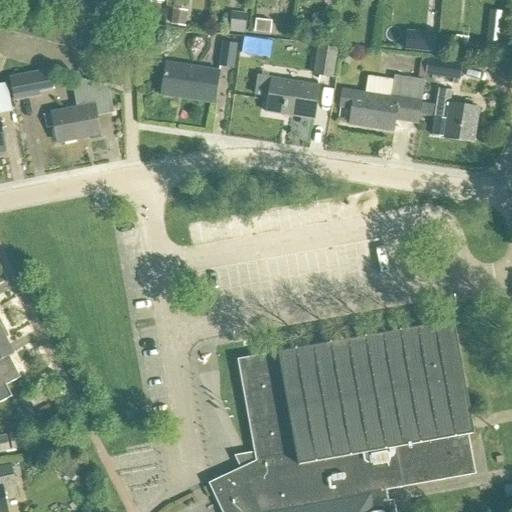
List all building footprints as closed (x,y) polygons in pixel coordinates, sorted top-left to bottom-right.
[(13,34),(19,10),(7,7),(1,30),(13,34)] [(186,28),(188,12),(172,9),(170,26),(186,28)] [(24,37),(31,13),(19,10),(13,34),(24,37)] [(246,35),(248,15),(232,12),(229,33),(246,35)] [(36,40),(42,17),(31,13),(24,37),(36,40)] [(48,43),(54,20),(42,17),(36,40),(48,43)] [(60,46),(66,23),(54,20),(48,43),(60,46)] [(270,35),(272,22),(255,20),(254,33),(270,35)] [(71,50),(78,26),(66,23),(60,46),(71,50)] [(83,53),(89,29),(78,26),(71,50),(83,53)] [(95,56),(101,32),(89,29),(83,53),(95,56)] [(406,31),(404,51),(435,54),(437,34),(406,31)] [(101,32),(95,56),(106,59),(113,36),(101,32)] [(245,40),(242,56),(255,58),(257,42),(245,40)] [(219,68),(233,70),(237,45),(223,43),(219,68)] [(312,87),(271,80),(258,78),(255,95),(269,97),(266,113),(314,121),(319,88),(321,77),(333,79),(338,49),(318,46),(313,76),(312,87)] [(426,76),(458,81),(460,64),(429,59),(426,76)] [(166,64),(161,97),(215,105),(220,72),(166,64)] [(9,78),(14,102),(41,97),(40,94),(53,91),(49,70),(9,78)] [(368,77),(365,95),(343,91),(340,108),(352,110),(350,125),(393,132),(395,121),(418,125),(425,82),(395,77),(394,81),(368,77)] [(79,81),(75,95),(78,109),(52,114),(58,143),(100,135),(97,116),(112,113),(107,88),(79,81)] [(0,86),(0,114),(13,112),(8,85),(0,86)] [(473,144),(479,109),(450,104),(452,92),(439,90),(432,136),(444,138),(444,139),(473,144)] [(1,322),(0,322),(0,403),(12,397),(6,386),(20,379),(9,357),(14,355),(5,339),(9,337),(1,322)] [(387,492),(475,476),(468,436),(474,435),(454,323),(237,361),(256,462),(208,484),(221,511),(395,511),(394,501),(388,502),(387,492)] [(10,435),(13,451),(33,447),(30,431),(10,435)] [(0,436),(0,453),(10,451),(7,436),(0,436)] [(101,511),(111,509),(95,456),(64,465),(78,511),(101,511)] [(0,511),(7,511),(6,502),(19,499),(15,476),(0,478),(0,511)]
